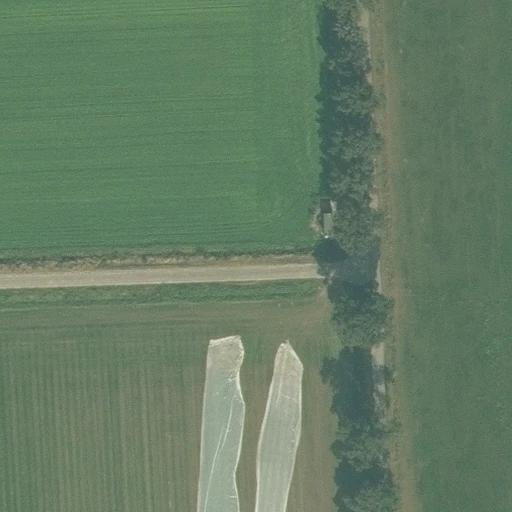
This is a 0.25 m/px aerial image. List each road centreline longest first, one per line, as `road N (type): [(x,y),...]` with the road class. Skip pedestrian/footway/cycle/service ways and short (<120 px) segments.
road 1 (unclassified): [(0,286),(372,274)]
road 2 (unclassified): [(372,274),(359,0)]
road 3 (unclassified): [(382,511),(372,274)]
